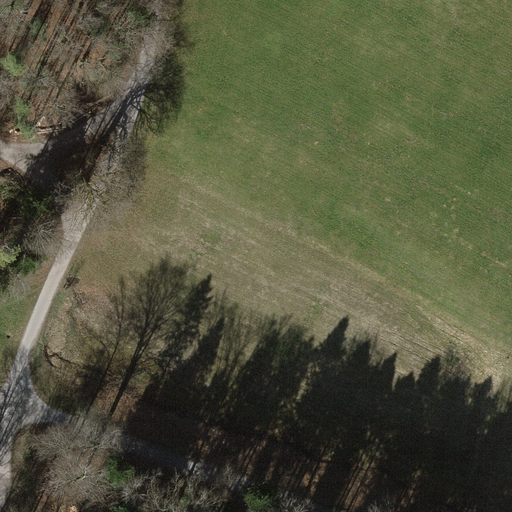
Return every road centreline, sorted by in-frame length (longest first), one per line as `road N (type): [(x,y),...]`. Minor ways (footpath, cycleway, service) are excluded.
road 1 (track): [(156,0),(136,100),(7,401)]
road 2 (track): [(7,401),(328,511)]
road 3 (track): [(136,100),(27,165)]
